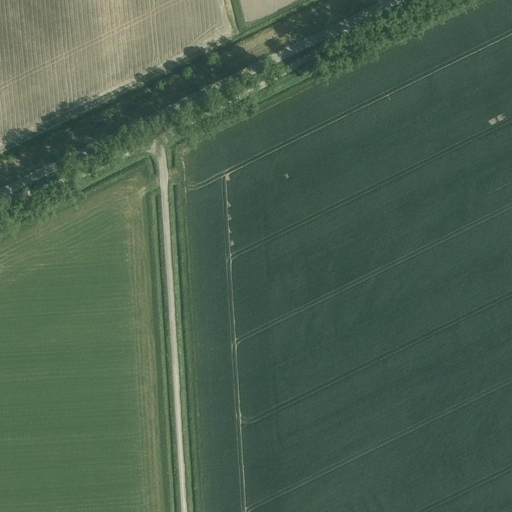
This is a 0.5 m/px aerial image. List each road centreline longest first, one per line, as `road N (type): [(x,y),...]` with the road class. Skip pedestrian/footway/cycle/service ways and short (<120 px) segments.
road 1 (unclassified): [(0,197),(338,29)]
road 2 (unclassified): [(182,511),(159,155)]
road 3 (unclassified): [(159,155),(203,136),(338,29)]
road 4 (unclassified): [(0,202),(44,196),(159,155)]
